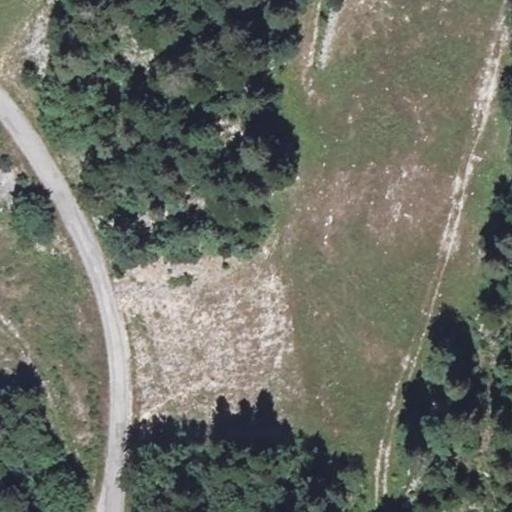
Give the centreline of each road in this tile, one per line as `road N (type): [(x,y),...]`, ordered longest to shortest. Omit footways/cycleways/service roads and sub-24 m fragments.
road 1 (track): [(382,511),(383,451),(510,0)]
road 2 (unclassified): [(0,99),(74,223),(111,333),(111,511)]
road 3 (track): [(91,511),(47,381),(0,324)]
